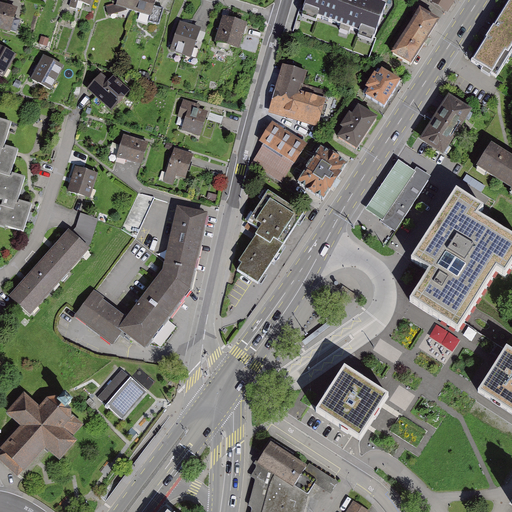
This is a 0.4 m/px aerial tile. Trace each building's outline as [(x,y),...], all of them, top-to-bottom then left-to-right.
[(76,10),(87,13),(90,0),(70,0),(66,14),(75,16),(76,10)] [(160,16),(151,14),(154,2),(147,0),(115,0),(111,12),(147,23),(145,28),(156,31),(160,16)] [(306,0),(302,13),(373,41),(390,5),(379,0),(306,0)] [(446,18),(456,0),(415,0),(416,0),(446,18)] [(510,59),(511,56),(511,3),(485,43),(487,44),(473,64),(494,78),(508,58),(510,59)] [(11,26),(14,16),(0,11),(0,38),(7,41),(8,38),(14,40),(18,28),(11,26)] [(409,73),(437,27),(416,15),(389,60),(409,73)] [(237,57),(244,30),(220,24),(212,50),(237,57)] [(177,29),(166,58),(182,64),(181,68),(192,72),(197,58),(191,55),(198,36),(177,29)] [(0,85),(12,62),(0,55),(0,85)] [(48,99),(61,74),(39,63),(26,87),(48,99)] [(315,136),(326,99),(301,92),(305,78),(280,70),(265,122),(315,136)] [(111,119),(128,99),(110,83),(106,87),(94,78),(81,93),(111,119)] [(382,116),(398,90),(379,78),(376,83),(372,81),(362,95),(366,97),(362,104),(382,116)] [(315,82),(313,89),(320,91),(322,84),(315,82)] [(8,92),(15,96),(19,90),(11,86),(8,92)] [(474,112),(450,98),(421,144),(446,159),(474,112)] [(182,133),(200,139),(208,116),(205,114),(199,112),(201,108),(184,102),(177,119),(185,122),(182,133)] [(48,128),(50,115),(38,113),(36,126),(48,128)] [(355,160),(376,127),(357,115),(351,124),(347,121),(338,135),(340,137),(334,146),(355,160)] [(219,136),(235,141),(239,126),(223,122),(219,136)] [(0,127),(0,207),(0,229),(18,236),(25,214),(12,210),(20,187),(5,182),(13,159),(1,155),(6,140),(13,142),(16,133),(0,127)] [(35,130),(36,152),(44,152),(44,130),(35,130)] [(305,153),(270,130),(257,151),(261,153),(252,165),(281,185),(305,153)] [(146,151),(121,144),(114,166),(139,173),(146,151)] [(511,155),(495,146),(480,170),(511,189),(511,155)] [(181,155),(175,152),(164,183),(173,188),(176,180),(186,183),(188,176),(190,176),(192,168),(191,167),(194,159),(182,155),(181,155)] [(321,209),(345,173),(318,155),(294,192),(321,209)] [(381,224),(414,174),(399,164),(366,213),(381,224)] [(381,224),(381,225),(396,235),(432,180),(417,170),(414,174),(381,224)] [(95,182),(73,175),(65,200),(87,207),(95,182)] [(304,215),(267,191),(243,228),(256,236),(238,263),(242,265),(238,271),(261,286),(266,277),(265,276),(271,265),(275,268),(287,250),(284,248),(304,215)] [(410,302),(459,333),(496,275),(505,281),(511,269),(511,241),(477,219),(482,211),(456,194),(413,261),(430,271),(410,302)] [(190,291),(208,218),(177,213),(167,270),(120,333),(145,351),(190,291)] [(86,256),(94,226),(78,220),(74,233),(67,239),(64,237),(7,302),(30,321),(86,256)] [(343,288),(340,292),(353,301),(356,297),(343,288)] [(126,321),(98,302),(90,313),(84,309),(74,323),(114,351),(123,338),(117,334),(126,321)] [(328,322),(302,341),(305,345),(331,327),(328,322)] [(511,350),(507,348),(479,393),(511,413),(511,350)] [(471,382),(485,363),(466,350),(453,370),(471,382)] [(123,422),(148,387),(122,369),(94,402),(104,410),(106,408),(123,422)] [(344,369),(316,413),(360,442),(389,398),(344,369)] [(0,444),(0,456),(19,473),(40,450),(53,460),(70,441),(68,437),(79,425),(65,413),(70,408),(57,396),(53,402),(43,394),(32,405),(20,395),(3,415),(17,427),(0,444)] [(370,511),(353,501),(346,511),(370,511)]
